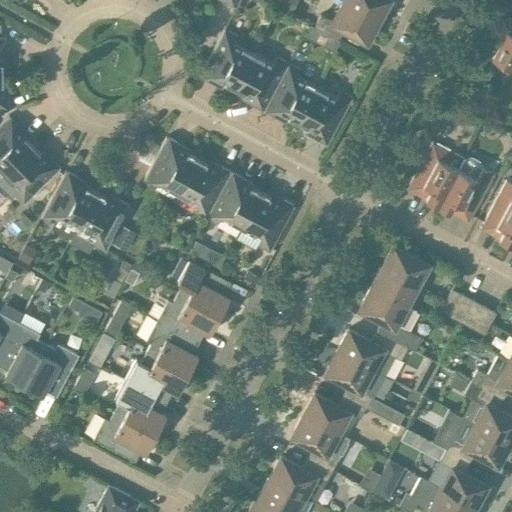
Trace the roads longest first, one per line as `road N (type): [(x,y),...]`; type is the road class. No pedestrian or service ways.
road 1 (residential): [(167,100),(131,127),(86,121),(57,87),(60,38),(99,8),(138,10),(168,36),(173,88)]
road 2 (residential): [(184,511),(347,194)]
road 3 (residential): [(347,194),(456,0)]
road 4 (residential): [(183,511),(0,412)]
road 5 (residential): [(347,194),(167,100)]
road 6 (residential): [(511,280),(347,194)]
